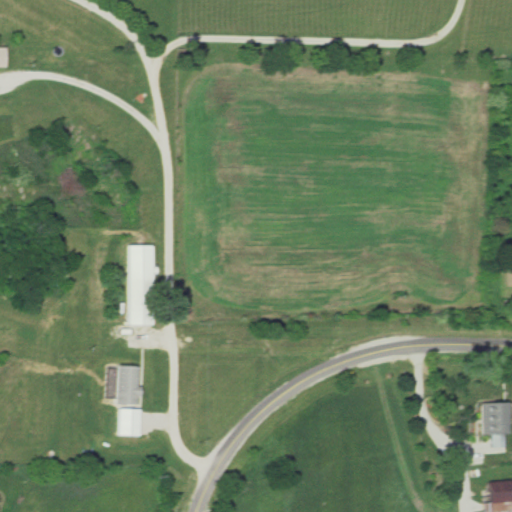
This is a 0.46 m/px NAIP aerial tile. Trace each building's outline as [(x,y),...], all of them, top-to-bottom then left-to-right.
[(123,324),(148,324),(148,245),(123,245),(123,324)] [(112,404),(134,404),(134,365),(112,365),(112,404)] [(478,435),(488,435),(488,447),(502,447),(502,434),(506,433),(505,402),(477,403),(478,435)] [(135,409),(115,409),(115,435),(135,435),(135,409)] [(480,511),(509,511),(509,496),(511,496),(511,484),(486,486),(487,502),(480,502),(480,511)]
